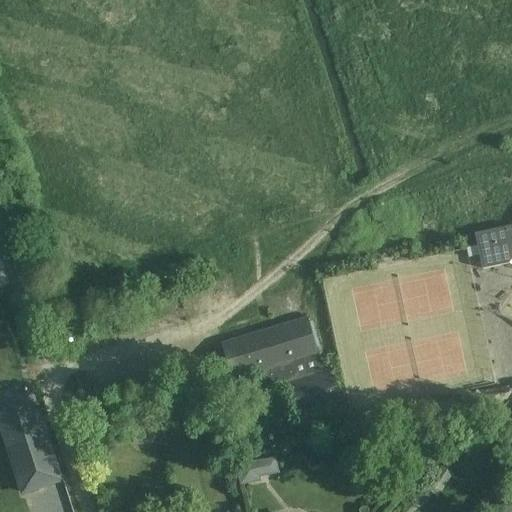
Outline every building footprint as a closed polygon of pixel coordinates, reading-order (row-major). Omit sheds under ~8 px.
[(511,225),(475,233),(482,269),(509,264),(511,259),(511,225)] [(275,329),(223,344),(231,368),(232,372),(234,379),(235,381),(236,381),(239,380),(256,375),(257,378),(261,393),(269,390),(289,384),(291,390),(292,389),(299,412),(300,417),(304,416),(335,407),(341,405),(343,404),(332,369),(330,363),(328,363),(322,365),(318,353),(319,353),(308,318),(275,329)] [(153,364),(144,369),(156,390),(165,385),(153,364)] [(61,481),(33,393),(0,403),(0,420),(24,493),(61,481)] [(154,415),(142,421),(148,432),(160,426),(154,415)] [(261,481),(257,460),(236,464),(239,486),(261,481)] [(446,486),(453,473),(440,466),(433,478),(446,486)]
